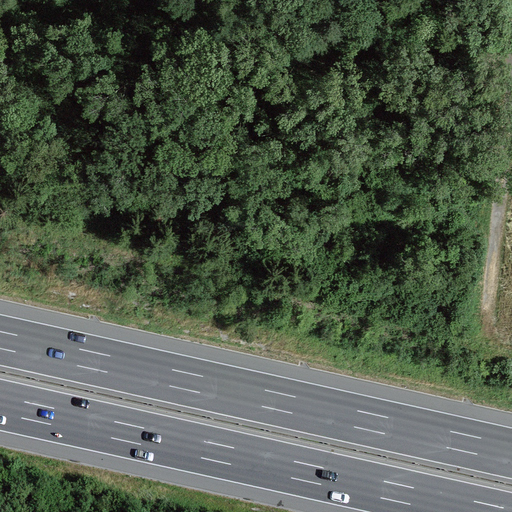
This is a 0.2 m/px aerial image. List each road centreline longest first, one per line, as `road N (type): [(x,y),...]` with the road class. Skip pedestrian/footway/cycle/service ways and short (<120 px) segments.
road 1 (motorway): [(511,454),(0,340)]
road 2 (motorway): [(0,405),(481,511)]
road 3 (track): [(511,122),(491,310)]
